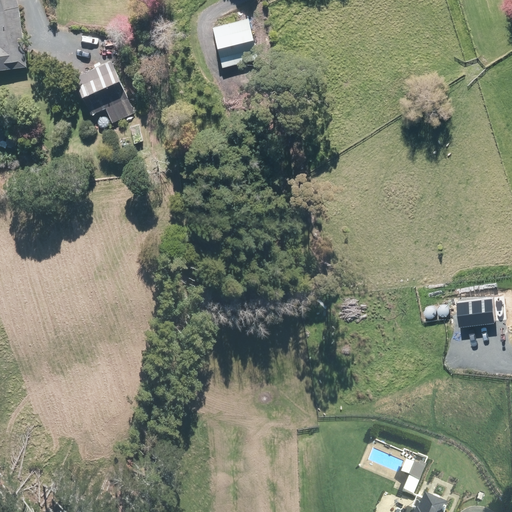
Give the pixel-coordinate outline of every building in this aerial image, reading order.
[(0,0),(0,69),(24,66),(16,6),(14,0),(0,0)] [(239,21),(210,28),(220,68),(248,61),(239,21)] [(108,61),(71,78),(88,115),(104,107),(111,123),(132,113),(108,61)] [(112,141),(116,151),(135,144),(131,134),(112,141)] [(458,300),(461,322),(498,318),(496,296),(458,300)] [(411,497),(422,470),(403,462),(397,475),(406,479),(400,492),(411,497)] [(443,511),(444,511),(415,499),(409,511),(443,511)]
